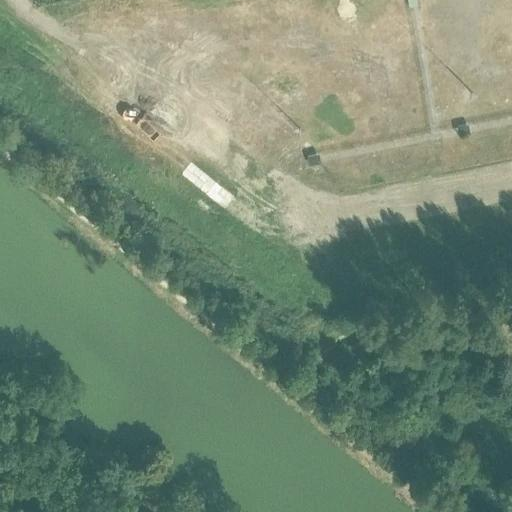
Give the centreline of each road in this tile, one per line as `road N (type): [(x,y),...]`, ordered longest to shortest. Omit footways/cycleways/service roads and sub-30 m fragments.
road 1 (track): [(340,339),(511,303)]
road 2 (track): [(340,339),(511,353)]
